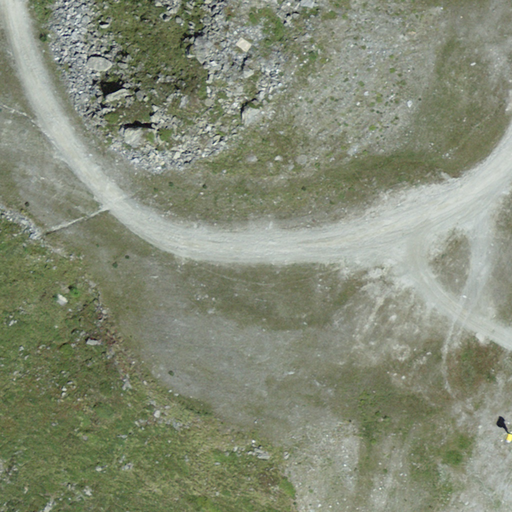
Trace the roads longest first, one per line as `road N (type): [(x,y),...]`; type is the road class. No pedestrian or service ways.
road 1 (track): [(511,150),(478,191),(405,228),(306,246),(186,243),(134,218),(80,161),(46,107),(11,0)]
road 2 (track): [(511,340),(436,295),(405,228)]
